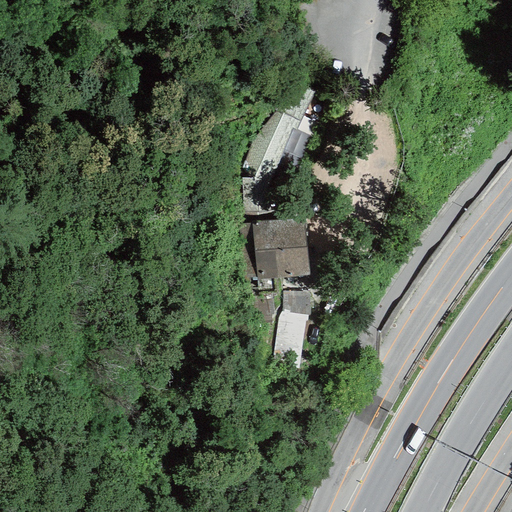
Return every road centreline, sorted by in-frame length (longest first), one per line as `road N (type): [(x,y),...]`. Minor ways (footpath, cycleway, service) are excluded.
road 1 (primary): [(511,273),(441,374),(363,511)]
road 2 (primary): [(421,511),(511,356)]
